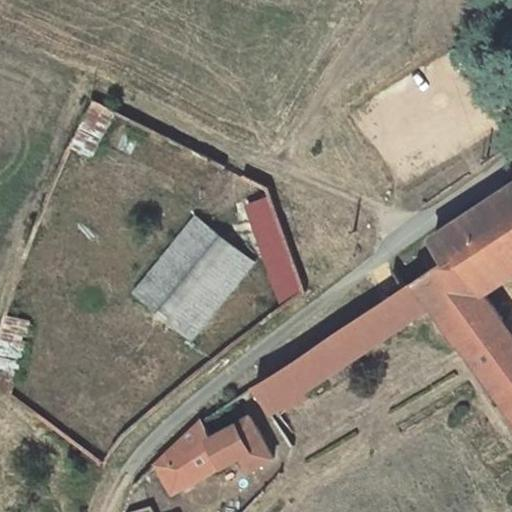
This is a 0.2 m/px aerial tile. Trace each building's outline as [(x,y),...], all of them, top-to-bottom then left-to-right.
[(94,159),(119,111),(96,99),(70,148),(94,159)] [(511,329),(488,295),(476,280),(499,265),(484,242),(511,223),(511,185),(435,236),(434,243),(440,252),(447,263),(434,271),(405,289),(258,386),(275,413),(291,403),(295,409),(306,402),(308,400),(309,399),(309,397),(309,395),(308,393),(308,392),(433,308),(511,415),(511,329)] [(271,192),(238,207),(278,314),(304,293),(271,192)] [(257,269),(195,219),(131,299),(193,348),(257,269)] [(488,295),(511,278),(511,223),(484,242),(499,265),(476,280),(488,295)] [(447,263),(440,252),(427,260),(434,271),(447,263)] [(6,314),(0,337),(0,388),(14,398),(33,321),(6,314)] [(279,420),(295,409),(291,403),(275,413),(279,420)] [(253,473),(278,456),(255,415),(250,418),(213,436),(205,420),(200,423),(156,464),(174,496),(245,459),(253,473)]
